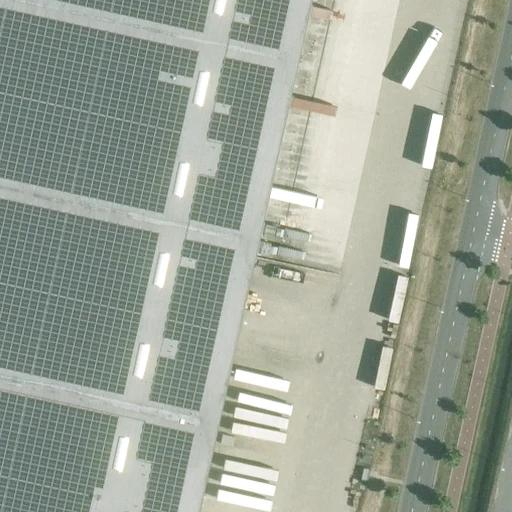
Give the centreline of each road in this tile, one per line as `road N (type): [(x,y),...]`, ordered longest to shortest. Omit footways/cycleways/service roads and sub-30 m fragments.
road 1 (unknown): [(416,0),(299,511)]
road 2 (unclassified): [(475,236),(415,511)]
road 3 (unclassified): [(511,71),(475,236)]
